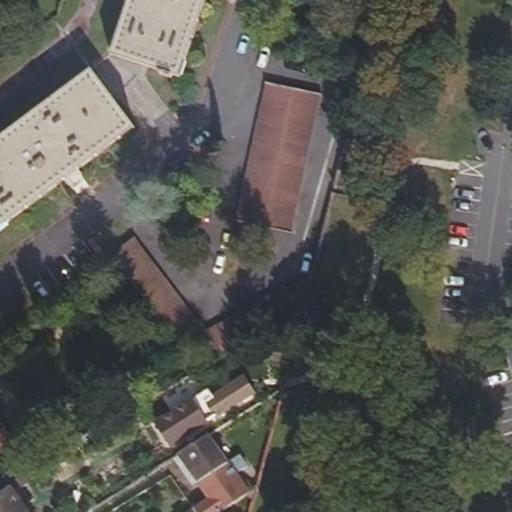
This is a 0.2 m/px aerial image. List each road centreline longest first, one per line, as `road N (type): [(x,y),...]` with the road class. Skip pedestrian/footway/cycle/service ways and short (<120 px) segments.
road 1 (unclassified): [(0,307),(16,293),(36,248),(199,129),(240,0)]
road 2 (unknown): [(124,183),(206,290),(290,266)]
